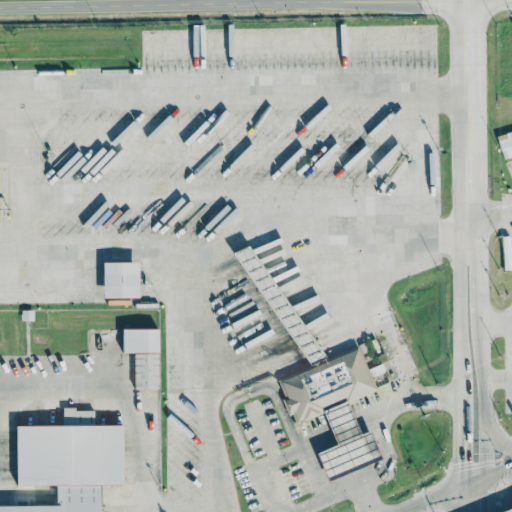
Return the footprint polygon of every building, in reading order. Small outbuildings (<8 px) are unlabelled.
[(511,157),(511,130),(496,135),(503,160),(511,157)] [(399,182),(410,168),(401,159),(390,174),(399,182)] [(501,241),(503,269),(511,269),(509,236),(504,236),(504,240),(501,241)] [(233,253),(249,246),(324,356),(308,363),(233,253)] [(138,262),(102,262),(102,297),(138,297),(138,262)] [(121,328),(157,328),(157,388),(134,388),(134,352),(122,352),(121,328)] [(373,390),(356,348),(278,381),(285,397),(281,399),(287,414),(292,414),(295,422),(322,412),(345,402),(373,390)] [(322,412),(335,443),(314,452),(326,481),(380,458),(368,430),(359,434),(345,402),(322,412)] [(15,425),(122,424),(122,484),(99,484),(99,511),(0,511),(0,502),(53,502),(53,486),(15,486),(15,425)]
